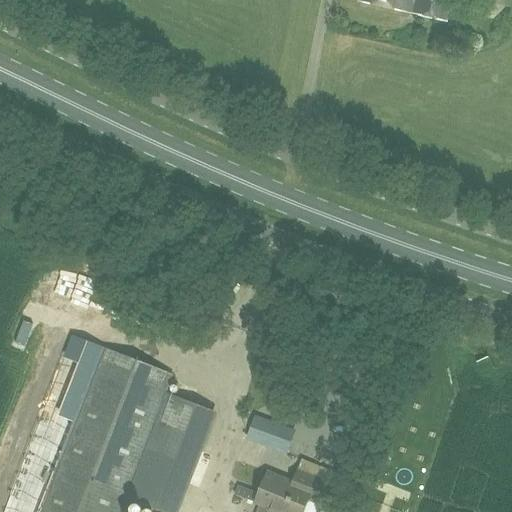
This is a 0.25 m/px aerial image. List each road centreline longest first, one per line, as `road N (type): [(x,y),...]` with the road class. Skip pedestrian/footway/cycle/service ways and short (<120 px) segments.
road 1 (primary): [(511,279),(257,188),(0,69)]
road 2 (unclassified): [(511,238),(392,196),(0,28)]
road 3 (unclassified): [(511,322),(333,262),(0,113)]
